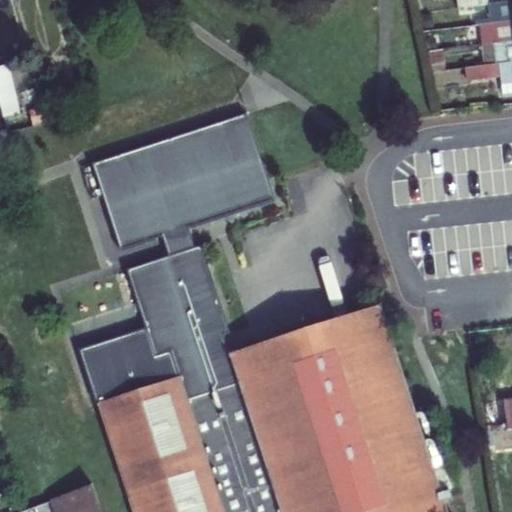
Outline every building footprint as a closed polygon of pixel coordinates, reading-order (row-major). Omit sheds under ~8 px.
[(456,0),(458,9),(489,5),(488,0),(456,0)] [(511,22),(511,2),(489,5),(491,20),(476,21),(477,27),(480,27),(491,25),(511,22)] [(433,27),(431,14),(421,16),(424,29),(433,27)] [(511,42),(511,22),(491,25),(480,27),(482,47),(494,45),(511,42)] [(437,48),(435,37),(426,39),(428,49),(437,48)] [(511,42),(494,45),(496,65),(499,65),(511,63),(511,42)] [(496,65),(494,45),(482,47),(485,67),(496,65)] [(440,52),(427,54),(429,69),(442,66),(440,52)] [(511,63),(499,65),(500,77),(502,95),(511,93),(511,63)] [(467,81),(500,77),(499,65),(496,65),(485,67),(466,69),(467,81)] [(44,108),(31,111),(34,125),(47,122),(44,108)] [(445,511),(378,308),(232,356),(225,337),(232,334),(203,246),(197,249),(191,230),(277,201),(267,173),(248,114),(94,165),(122,252),(164,238),(171,257),(128,271),(147,329),(80,351),(98,405),(100,405),(134,511),(445,511)] [(511,399),(503,401),(507,432),(511,431),(511,399)] [(101,511),(92,488),(52,502),(55,511),(101,511)]
